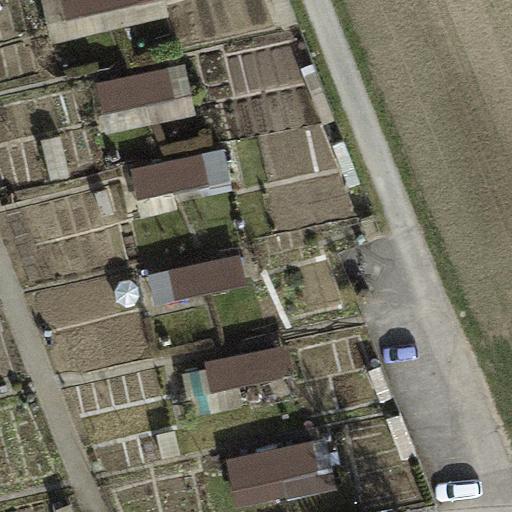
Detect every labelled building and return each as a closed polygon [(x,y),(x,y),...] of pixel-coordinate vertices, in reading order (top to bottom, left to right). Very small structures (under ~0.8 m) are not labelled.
[(82,0),(85,11),(119,4),(118,0),(82,0)] [(167,69),(101,83),(103,93),(119,90),(122,106),(156,99),(152,82),(169,79),(167,69)] [(203,163),(138,177),(140,187),(156,184),(159,200),(192,193),(189,176),(205,172),(203,163)] [(238,256),(173,270),(175,281),(190,277),(193,293),(227,286),(223,269),(240,266),(238,256)] [(274,349),(209,363),(211,373),(226,370),(229,386),(263,379),(259,362),(276,358),(274,349)] [(310,442),(245,456),(247,466),(262,463),(265,479),(299,472),(295,455),(312,452),(310,442)]
